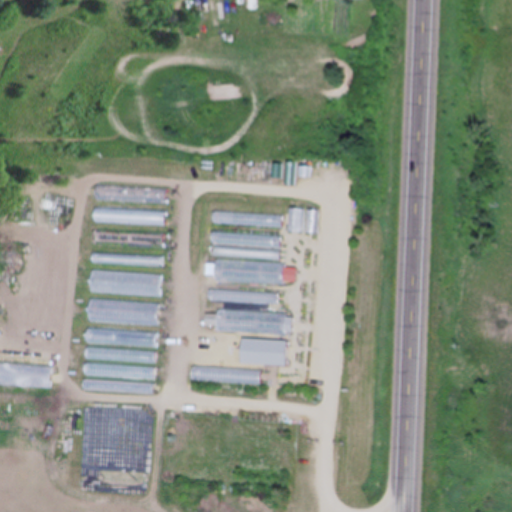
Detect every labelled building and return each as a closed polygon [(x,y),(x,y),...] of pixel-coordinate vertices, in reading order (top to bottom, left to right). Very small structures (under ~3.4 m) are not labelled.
[(92,186),(91,200),(163,203),(163,189),(92,186)] [(89,223),(161,225),(161,211),(90,209),(89,223)] [(315,233),(315,210),(304,210),(304,233),(315,233)] [(208,223),(252,224),(252,214),(209,212),(208,223)] [(161,234),(89,231),(88,246),(161,248),(161,234)] [(278,235),(208,233),(208,244),(241,245),(241,251),(253,251),(252,255),(277,256),(278,235)] [(157,255),(88,254),(88,265),(157,265),(157,255)] [(291,264),(211,260),(210,281),(290,285),(291,264)] [(157,296),(158,274),(86,271),(85,293),(157,296)] [(84,322),(154,324),(155,303),(84,301),(84,322)] [(287,313),(213,311),(213,321),(212,321),(212,331),(286,334),(287,313)] [(82,344),(152,347),(153,332),(82,330),(82,344)] [(238,353),(281,353),(281,343),(238,343),(238,353)] [(126,361),(150,361),(150,352),(126,352),(126,361)] [(259,380),(259,364),(215,363),(215,379),(259,380)] [(45,368),(0,366),(0,384),(44,386),(45,368)]
